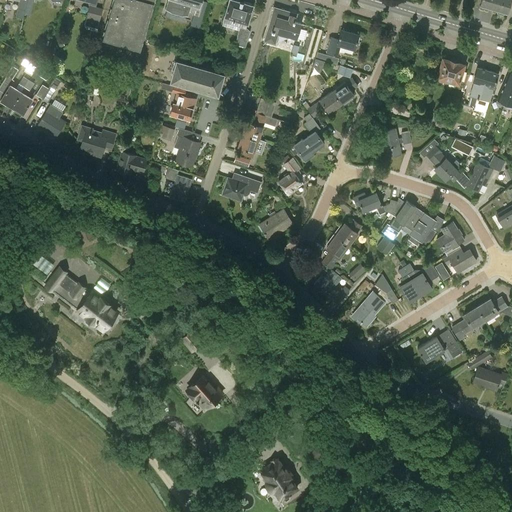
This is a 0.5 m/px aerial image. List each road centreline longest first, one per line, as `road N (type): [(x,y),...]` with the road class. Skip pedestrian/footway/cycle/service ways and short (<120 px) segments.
road 1 (residential): [(189,511),(105,410),(0,333)]
road 2 (residential): [(270,0),(192,224)]
road 3 (residential): [(192,224),(107,190),(0,126)]
road 4 (residential): [(339,177),(371,173),(454,198),(474,217),(500,267)]
road 5 (residential): [(401,10),(339,177)]
road 6 (residential): [(511,424),(389,382),(354,355)]
road 7 (residential): [(354,355),(500,267)]
